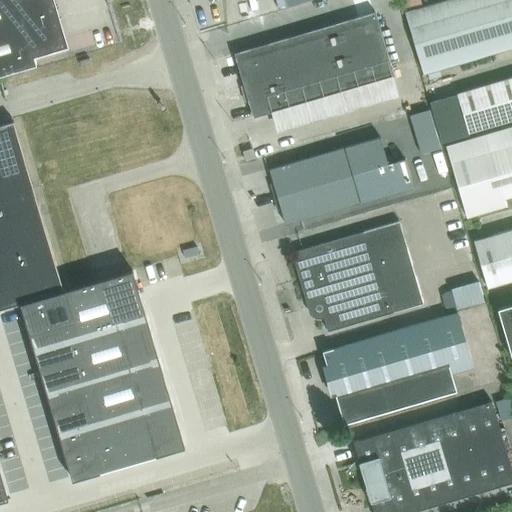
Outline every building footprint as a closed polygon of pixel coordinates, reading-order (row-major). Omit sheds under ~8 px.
[(58,40),(46,0),(0,0),(0,74),(36,64),(32,49),(58,40)] [(419,0),(396,0),(401,13),(404,12),(422,6),(419,0)] [(511,0),(443,0),(422,6),(404,12),(422,73),(427,72),(439,69),(511,46),(511,0)] [(253,116),(377,80),(393,75),(374,12),(234,53),(253,116)] [(91,63),(89,58),(79,60),(81,66),(91,63)] [(439,69),(427,72),(429,79),(441,76),(439,69)] [(511,76),(456,93),(468,132),(511,118),(511,76)] [(0,307),(62,289),(13,120),(0,123),(0,307)] [(511,126),(446,146),(466,217),(506,205),(504,197),(511,194),(511,126)] [(379,137),(268,169),(276,196),(388,163),(379,137)] [(255,158),(252,148),(242,151),(245,160),(255,158)] [(276,196),(284,222),(412,185),(404,158),(388,163),(276,196)] [(319,303),(324,318),(328,330),(423,303),(399,220),(299,250),(297,250),(296,250),(295,251),(295,252),(294,253),(294,254),(294,255),(295,256),(308,301),(309,302),(309,303),(310,304),(311,305),(312,305),(314,305),(315,304),(319,303)] [(511,228),(473,240),(486,287),(511,278),(511,228)] [(63,290),(62,290),(69,315),(76,337),(145,316),(131,271),(131,270),(93,281),(71,288),(63,290)] [(483,301),(478,281),(451,289),(451,290),(457,309),(483,301)] [(62,290),(19,303),(21,307),(27,328),(69,315),(62,290)] [(511,304),(497,308),(511,359),(511,304)] [(322,351),(322,354),(343,424),(456,390),(450,371),(472,365),(456,311),(333,348),(332,348),(322,351)] [(69,315),(27,328),(33,349),(76,337),(69,315)] [(145,316),(76,337),(82,358),(88,379),(158,359),(145,316)] [(76,337),(33,349),(39,371),(82,358),(76,337)] [(82,358),(39,371),(46,392),(88,379),(82,358)] [(158,359),(88,379),(95,400),(101,422),(171,401),(158,359)] [(88,379),(46,392),(52,413),(95,400),(88,379)] [(95,400),(52,413),(58,434),(101,422),(95,400)] [(171,401),(101,422),(107,443),(115,467),(184,447),(185,447),(171,401)] [(409,511),(511,482),(511,474),(491,401),(353,441),(373,511),(409,511)] [(101,422),(58,434),(65,456),(107,443),(101,422)] [(107,443),(65,456),(72,480),(115,467),(107,443)]
